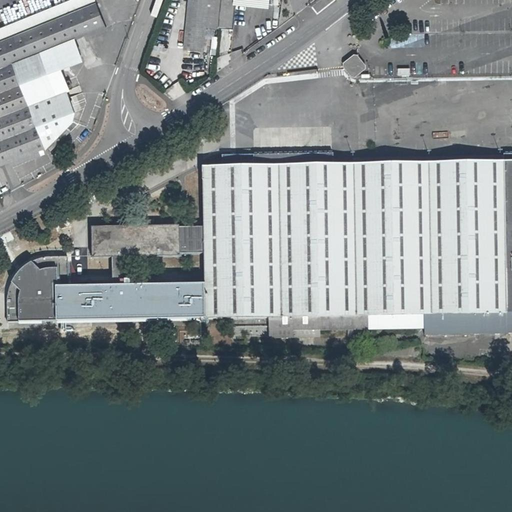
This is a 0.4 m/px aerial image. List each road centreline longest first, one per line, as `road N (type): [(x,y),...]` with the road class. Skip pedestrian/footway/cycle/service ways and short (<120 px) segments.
road 1 (track): [(0,356),(511,375)]
road 2 (residential): [(157,129),(349,0)]
road 3 (residential): [(0,221),(115,155)]
